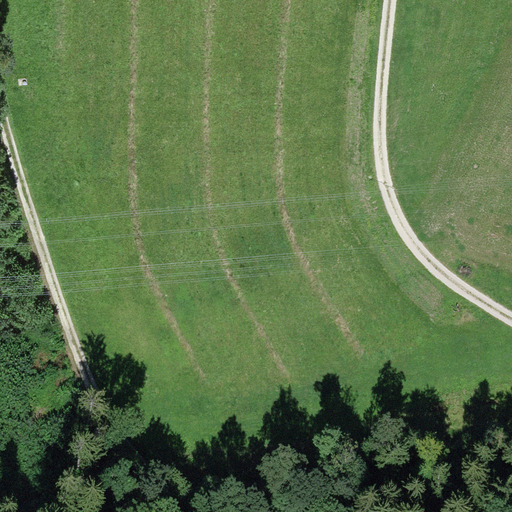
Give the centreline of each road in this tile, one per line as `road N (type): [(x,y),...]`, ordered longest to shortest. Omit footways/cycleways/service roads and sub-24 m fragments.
road 1 (track): [(0,71),(28,225),(133,432),(217,511)]
road 2 (track): [(391,0),(377,156),(387,207),(417,252),(511,323)]
